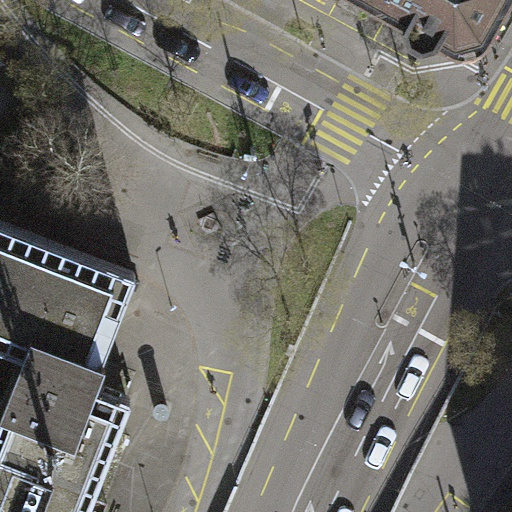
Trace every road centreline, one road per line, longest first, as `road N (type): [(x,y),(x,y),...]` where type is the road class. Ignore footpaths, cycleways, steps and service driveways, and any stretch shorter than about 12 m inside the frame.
road 1 (residential): [(469,191),(120,0)]
road 2 (tertiary): [(316,511),(469,191)]
